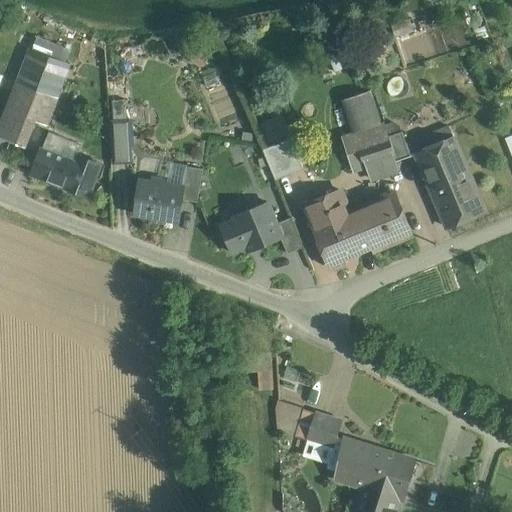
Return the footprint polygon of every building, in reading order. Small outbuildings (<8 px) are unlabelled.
[(70,51),(37,38),(33,49),(65,62),(70,51)] [(32,49),(0,130),(0,135),(25,145),(44,95),(56,99),(69,64),(65,62),(33,49),(32,49)] [(125,89),(111,90),(113,112),(127,111),(125,89)] [(271,140),(291,132),(284,112),(264,119),(271,140)] [(114,160),(129,160),(127,121),(113,121),(114,160)] [(485,211),(449,127),(429,135),(434,147),(417,154),(448,227),(485,211)] [(402,132),(388,136),(395,156),(395,157),(396,161),(411,157),(402,132)] [(388,136),(358,146),(364,166),(395,157),(395,156),(388,136)] [(291,138),(263,150),(276,180),(304,169),(291,138)] [(358,146),(346,150),(353,170),(364,166),(358,146)] [(76,160),(42,147),(32,173),(89,195),(100,164),(78,155),(76,160)] [(203,169),(186,166),(182,187),(184,187),(182,200),(198,202),(203,169)] [(154,179),(153,182),(141,180),(135,213),(152,216),(152,219),(164,221),(165,218),(178,221),(182,200),(184,187),(182,187),(167,184),(167,181),(154,179)] [(340,190),(304,205),(329,264),(330,264),(334,267),(343,263),(344,258),(373,246),(357,208),(349,211),(340,190)] [(395,193),(357,208),(373,246),(374,250),(412,234),(395,193)] [(268,202),(235,215),(236,220),(221,226),(232,252),(255,243),(257,248),(282,238),(283,238),(277,223),(268,202)] [(302,247),(290,218),(277,223),(283,238),(282,238),(288,253),(302,247)] [(233,354),(234,372),(258,370),(259,389),(273,388),(271,352),(233,354)] [(316,414),(304,410),(296,434),(308,438),(316,414)] [(342,420),(317,412),(316,414),(308,438),(308,439),(333,447),(342,420)] [(385,450),(344,437),(335,477),(363,486),(373,488),(385,450)] [(416,460),(385,450),(373,488),(400,497),(404,499),(416,460)] [(395,511),(400,497),(373,488),(363,486),(355,511),(395,511)]
